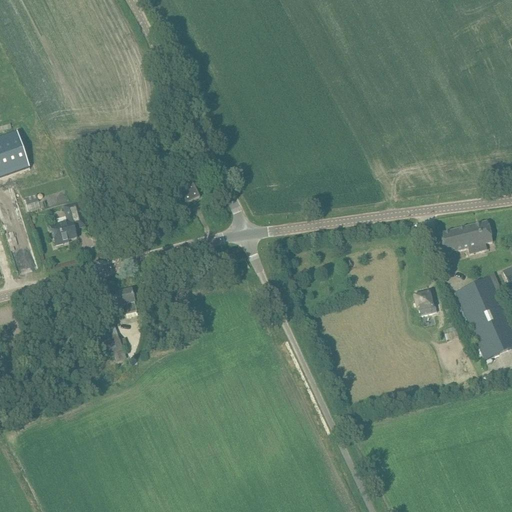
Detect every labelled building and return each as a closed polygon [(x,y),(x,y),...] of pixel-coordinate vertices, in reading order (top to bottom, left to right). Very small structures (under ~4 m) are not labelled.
[(179,191),(186,205),(200,198),(193,184),(179,191)] [(25,198),(28,211),(40,207),(37,195),(25,198)] [(50,229),(53,237),(55,246),(56,247),(63,245),(64,244),(63,243),(77,239),(74,231),(86,228),(83,219),(79,205),(63,209),(68,224),(50,229)] [(486,253),(485,245),(492,243),(487,224),(438,236),(443,257),(467,250),(469,257),(486,253)] [(217,264),(207,267),(209,274),(219,272),(217,264)] [(511,349),(511,323),(492,278),(455,294),(485,362),(511,349)] [(132,292),(116,296),(118,306),(121,318),(126,317),(137,314),(134,302),(132,292)] [(430,296),(416,299),(419,312),(420,312),(421,317),(431,315),(430,310),(433,309),(430,296)] [(102,333),(105,341),(93,346),(99,361),(114,355),(119,369),(129,366),(126,360),(127,360),(117,336),(116,337),(113,328),(102,333)] [(447,341),(458,337),(455,328),(444,331),(447,341)] [(18,353),(15,347),(12,342),(0,348),(0,355),(3,361),(18,353)] [(18,373),(15,374),(0,380),(0,384),(3,392),(20,385),(18,379),(27,375),(25,370),(18,373)] [(30,387),(37,383),(35,377),(22,382),(25,388),(30,386),(30,387)]
